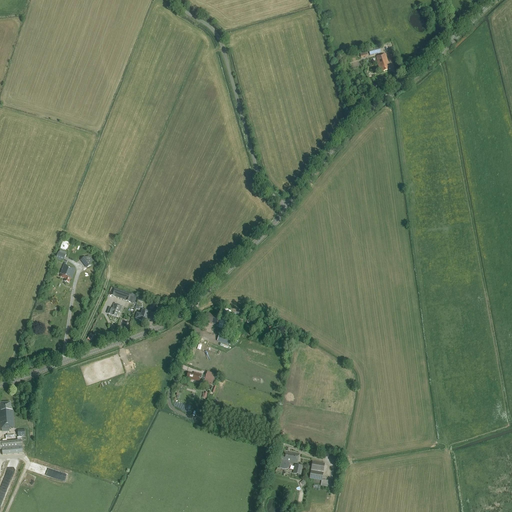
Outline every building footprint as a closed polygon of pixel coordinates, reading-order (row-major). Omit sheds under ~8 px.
[(368,51),(370,56),(377,54),(377,52),(380,51),(379,47),(368,51)] [(386,65),(388,64),(385,54),(376,57),(380,68),(382,68),(383,72),(388,70),(386,65)] [(72,279),(75,269),(66,265),(67,261),(64,260),(65,255),(58,252),(56,259),(63,262),(64,262),(60,274),(61,274),(60,277),(65,279),(64,282),(69,283),(71,278),(72,279)] [(80,260),(86,268),(91,265),(91,264),(92,260),(92,259),(90,257),(89,256),(87,257),(85,257),(80,260)] [(132,294),(113,288),(111,296),(130,302),(132,294)] [(161,305),(151,302),(149,309),(159,312),(161,305)] [(120,312),(122,306),(114,304),(112,309),(109,308),(107,314),(117,317),(119,312),(120,312)] [(221,316),(226,318),(229,319),(231,312),(223,309),(221,316)] [(135,318),(139,320),(147,322),(150,312),(142,310),(141,314),(137,313),(135,318)] [(226,318),(221,316),(220,321),(218,320),(219,317),(207,313),(204,321),(217,325),(218,325),(218,327),(223,329),(226,318)] [(219,335),(217,341),(230,345),(232,339),(219,335)] [(200,379),(204,380),(204,382),(212,385),(213,382),(215,378),(218,379),(219,376),(216,375),(207,372),(205,377),(201,376),(201,375),(194,373),(193,374),(188,373),(187,377),(189,378),(188,379),(199,382),(200,379)] [(0,426),(0,429),(14,428),(13,410),(12,410),(12,408),(11,408),(11,402),(0,403),(1,411),(0,410),(0,426)] [(22,440),(2,442),(3,455),(23,454),(22,440)] [(280,460),(281,460),(279,468),(285,469),(287,469),(289,468),(290,466),(290,463),(289,462),(297,464),(299,454),(292,453),(292,454),(284,452),(283,456),(281,456),(280,460)] [(322,480),(325,464),(313,461),(310,479),(322,481),(322,480)] [(295,465),(293,473),(301,475),(303,466),(295,465)] [(321,485),(332,487),(334,481),(322,479),(321,485)]
